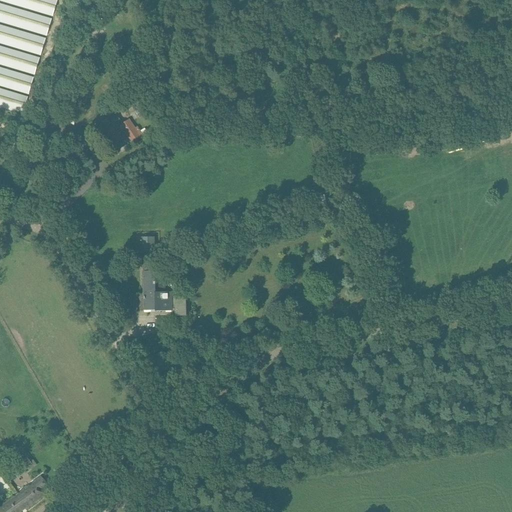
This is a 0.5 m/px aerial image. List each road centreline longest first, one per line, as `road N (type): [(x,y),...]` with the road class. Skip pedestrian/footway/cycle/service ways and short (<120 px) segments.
road 1 (tertiary): [(161,423),(245,370),(511,310)]
road 2 (unclassified): [(161,423),(50,237)]
road 3 (unclassified): [(50,237),(59,201),(90,159),(79,136),(42,135)]
road 4 (tertiary): [(44,511),(161,423)]
road 5 (unclassified): [(42,135),(98,0)]
